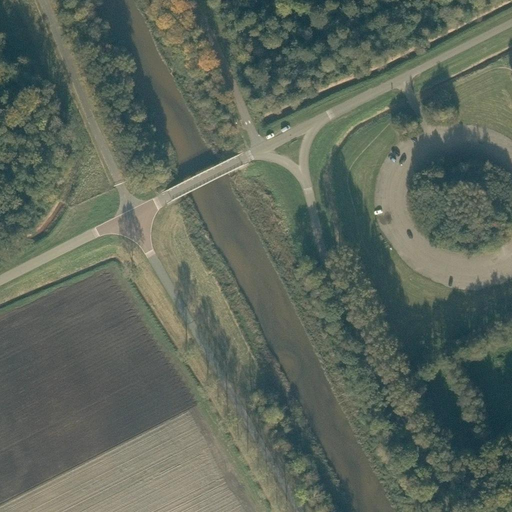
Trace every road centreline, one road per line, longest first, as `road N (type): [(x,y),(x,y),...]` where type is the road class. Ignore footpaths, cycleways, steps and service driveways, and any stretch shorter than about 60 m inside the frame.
road 1 (unclassified): [(446,511),(325,273),(301,173)]
road 2 (unclassified): [(297,511),(128,218)]
road 3 (unclassified): [(430,141),(399,172),(392,192),(391,214),(409,252),(445,274),(467,276),(511,255)]
road 4 (unclassified): [(128,218),(263,150)]
road 5 (unclassified): [(0,281),(128,218)]
road 6 (unclassified): [(401,78),(511,23)]
